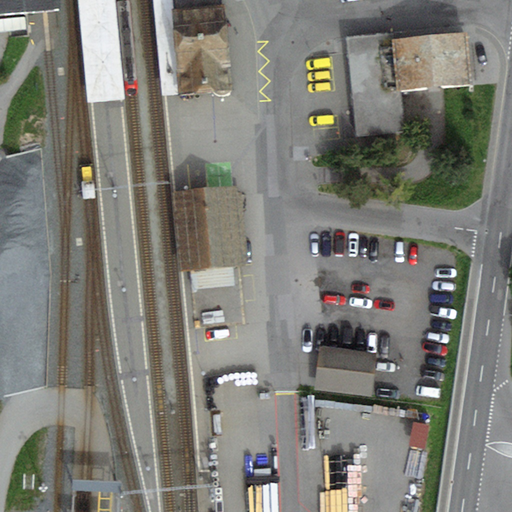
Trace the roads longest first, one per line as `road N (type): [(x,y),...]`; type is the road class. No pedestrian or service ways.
road 1 (residential): [(271,23),(277,197),(500,236)]
road 2 (primary): [(500,236),(462,511)]
road 3 (residential): [(271,23),(511,0)]
